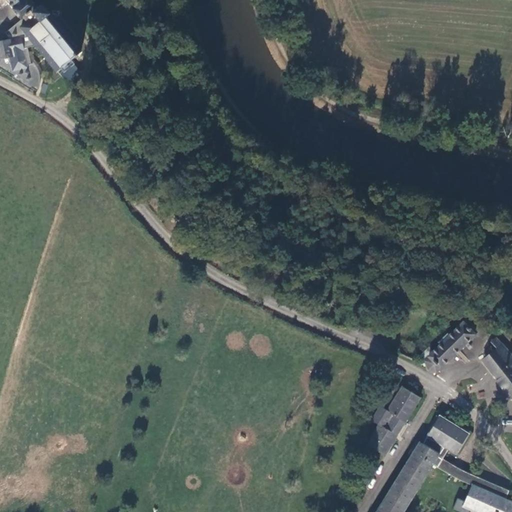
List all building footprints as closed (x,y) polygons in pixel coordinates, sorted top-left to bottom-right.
[(5,0),(13,9),(23,20),(37,6),(34,1),(34,0),(5,0)] [(52,9),(50,9),(45,5),(40,8),(37,6),(23,20),(5,32),(10,39),(0,40),(0,68),(12,75),(11,78),(30,89),(32,88),(37,91),(39,84),(40,75),(38,67),(35,62),(31,63),(30,54),(29,47),(36,45),(59,73),(80,54),(82,41),(59,15),(58,14),(58,11),(52,9)] [(190,207),(179,217),(187,225),(198,215),(199,211),(193,206),(190,207)] [(421,361),(430,372),(436,374),(473,333),(461,319),(443,338),(439,335),(431,343),(435,345),(427,353),(420,346),(409,359),(414,362),(416,358),(420,362),(421,361)] [(511,375),(501,362),(508,357),(493,339),(486,344),(492,351),(477,363),(511,404),(511,375)] [(402,423),(418,399),(401,387),(385,411),(377,406),(368,419),(377,425),(364,445),(381,456),(400,428),(391,422),(394,417),(402,423)] [(433,467),(437,459),(443,450),(451,455),(462,436),(434,417),(416,445),(412,442),(367,511),(398,511),(428,465),(433,467)] [(469,485),(504,500),(508,492),(437,459),(433,467),(469,485)] [(511,511),(511,503),(504,500),(469,485),(463,499),(456,496),(448,511),(451,511),(511,511)]
